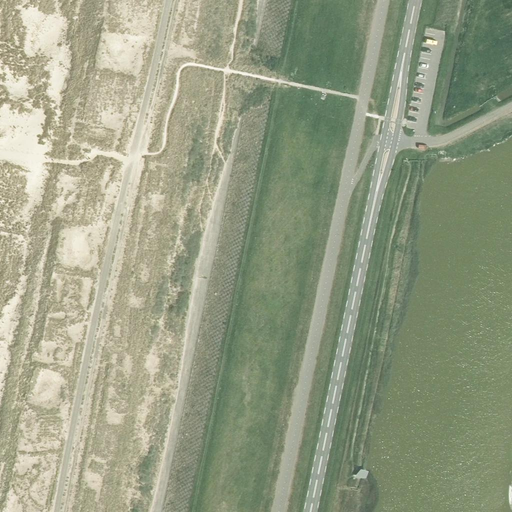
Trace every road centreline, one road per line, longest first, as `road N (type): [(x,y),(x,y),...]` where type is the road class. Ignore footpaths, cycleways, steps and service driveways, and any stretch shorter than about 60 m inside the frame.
road 1 (unknown): [(241,0),(151,511)]
road 2 (track): [(351,476),(413,142)]
road 3 (tertiary): [(309,511),(375,191)]
